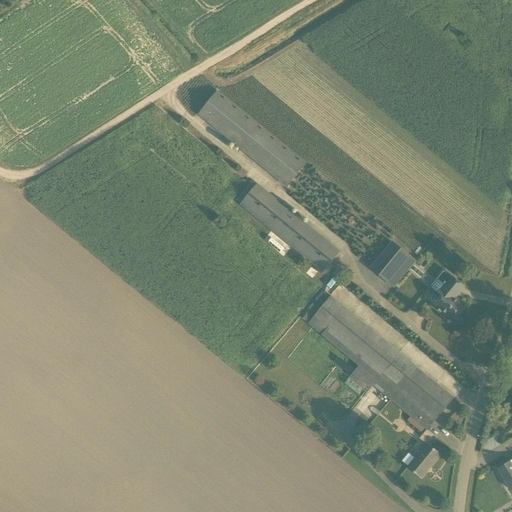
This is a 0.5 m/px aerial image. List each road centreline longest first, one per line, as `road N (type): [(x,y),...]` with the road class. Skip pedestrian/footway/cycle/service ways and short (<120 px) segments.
road 1 (track): [(313,0),(30,177),(0,177)]
road 2 (unclassified): [(457,511),(511,313)]
